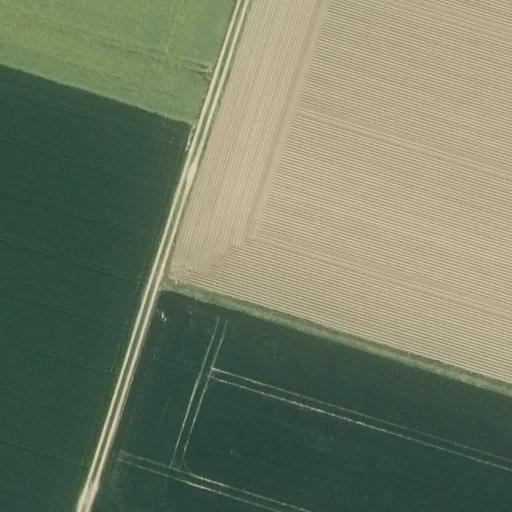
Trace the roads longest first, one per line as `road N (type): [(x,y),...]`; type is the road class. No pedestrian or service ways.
road 1 (track): [(83,511),(244,0)]
road 2 (track): [(154,284),(511,395)]
